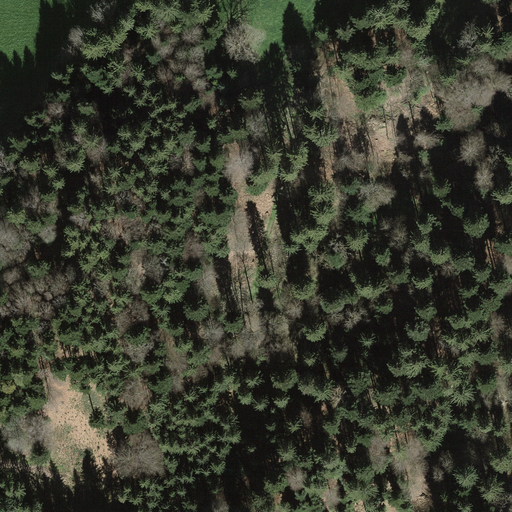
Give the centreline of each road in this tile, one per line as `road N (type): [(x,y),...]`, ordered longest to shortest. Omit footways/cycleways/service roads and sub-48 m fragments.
road 1 (track): [(242,0),(253,76),(283,171),(256,285),(273,367),(283,391),(297,398),(364,400),(392,421),(387,511)]
road 2 (track): [(128,511),(113,462),(124,356),(100,282),(57,248),(0,277)]
